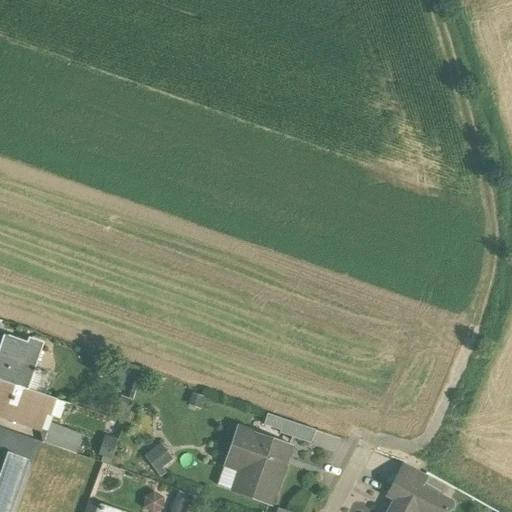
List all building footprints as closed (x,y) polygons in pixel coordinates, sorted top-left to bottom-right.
[(41,349),(3,336),(0,343),(0,380),(26,390),(41,349)] [(26,390),(0,380),(0,416),(39,430),(44,415),(42,414),(48,398),(26,390)] [(315,431),(284,420),(280,433),(293,437),(293,438),(310,444),(315,431)] [(0,445),(9,446),(10,427),(0,426),(0,445)] [(288,447),(237,430),(229,452),(246,457),(234,492),(269,504),(288,447)] [(72,440),(47,431),(42,443),(68,452),(72,440)] [(161,443),(146,455),(158,471),(174,459),(161,443)] [(0,511),(7,511),(26,464),(0,454),(0,511)] [(425,476),(403,465),(386,496),(394,500),(387,511),(445,511),(450,503),(419,487),(425,476)]
